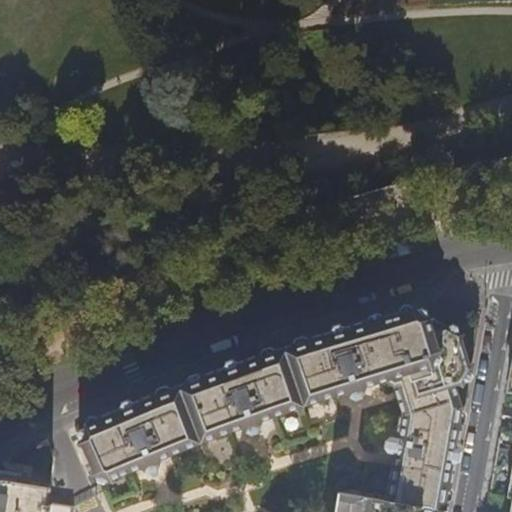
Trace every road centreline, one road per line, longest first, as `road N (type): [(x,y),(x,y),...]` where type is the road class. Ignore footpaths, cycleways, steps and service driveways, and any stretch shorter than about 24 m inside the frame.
road 1 (tertiary): [(0,418),(235,318),(511,239)]
road 2 (residential): [(511,239),(465,511)]
